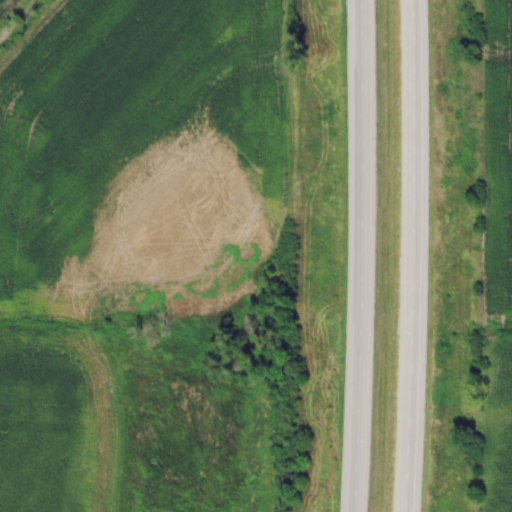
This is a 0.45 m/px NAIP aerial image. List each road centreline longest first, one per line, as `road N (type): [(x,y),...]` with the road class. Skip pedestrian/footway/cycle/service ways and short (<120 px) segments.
road 1 (motorway): [(408,511),(414,0)]
road 2 (motorway): [(363,0),(358,511)]
